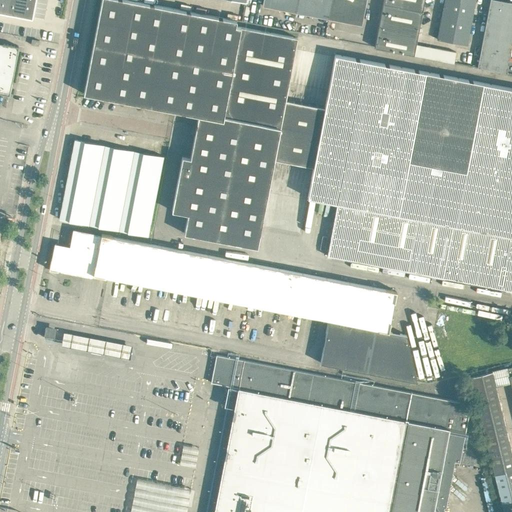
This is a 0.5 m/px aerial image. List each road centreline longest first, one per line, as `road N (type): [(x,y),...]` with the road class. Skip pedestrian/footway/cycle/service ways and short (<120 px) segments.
road 1 (unclassified): [(60,91),(30,184),(4,314)]
road 2 (unclassified): [(21,317),(60,91)]
